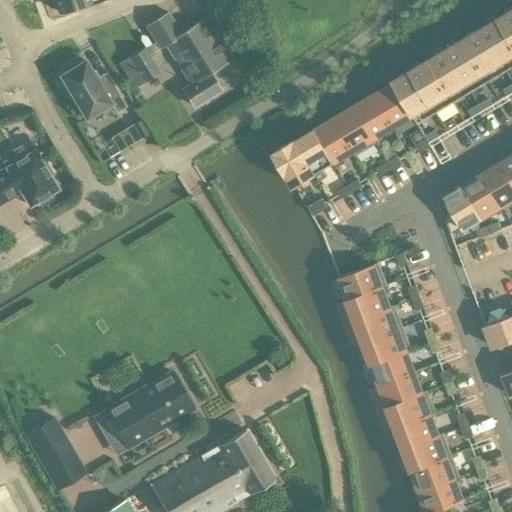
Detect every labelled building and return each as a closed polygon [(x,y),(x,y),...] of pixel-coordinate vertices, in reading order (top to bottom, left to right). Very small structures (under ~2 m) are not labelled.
[(54,0),(60,14),(97,0),(54,0)] [(511,11),(499,19),(511,40),(511,11)] [(232,59),(206,18),(182,34),(168,13),(147,27),(161,49),(166,45),(191,84),(184,88),(195,106),(221,90),(210,73),(232,59)] [(511,40),(499,19),(482,29),(507,71),(511,67),(511,40)] [(482,29),(464,40),(489,81),(507,71),(482,29)] [(464,40),(446,50),(471,92),(489,81),(464,40)] [(136,88),(160,72),(144,48),(120,64),(136,88)] [(446,50),(429,60),(454,102),(471,92),(446,50)] [(63,74),(60,75),(67,86),(65,87),(72,99),(74,98),(86,118),(111,103),(110,102),(120,96),(106,72),(96,78),(85,60),(72,68),(72,67),(63,73),(63,74)] [(429,60),(412,71),(436,113),(454,102),(429,60)] [(412,71),(393,82),(393,83),(413,116),(418,124),(436,113),(412,71)] [(373,95),(393,128),(413,116),(393,83),(373,95)] [(511,84),(503,89),(507,96),(511,93),(511,84)] [(373,95),(353,106),(376,144),(376,143),(374,139),(393,128),(373,95)] [(489,98),(478,104),(482,111),(493,105),(489,98)] [(478,104),(468,110),(472,117),(482,111),(478,104)] [(334,118),(356,155),(376,144),(353,106),(334,118)] [(314,130),(334,163),(353,152),(355,156),(356,155),(334,118),(314,130)] [(131,126),(139,140),(151,133),(142,119),(131,126)] [(454,119),(443,125),(447,131),(458,126),(454,119)] [(294,140),(314,174),(334,163),(314,130),(295,141),(294,140)] [(435,130),(425,136),(429,143),(439,137),(435,130)] [(415,146),(420,153),(430,146),(426,139),(415,146)] [(287,174),(294,186),(314,174),(294,140),(274,152),(274,153),(273,154),(286,175),(287,174)] [(4,162),(7,167),(0,171),(0,204),(16,195),(15,193),(20,190),(30,206),(38,201),(40,203),(51,196),(50,194),(58,189),(50,175),(52,174),(46,162),(43,164),(32,145),(28,148),(25,143),(14,150),(16,155),(4,162)] [(397,156),(387,162),(391,170),(402,163),(397,156)] [(511,157),(502,163),(511,179),(511,157)] [(376,169),(381,176),(391,170),(387,162),(376,169)] [(501,164),(483,175),(501,205),(501,204),(511,197),(511,179),(502,163),(500,164),(501,164)] [(483,175),(464,186),(482,216),(480,217),(483,221),(504,208),(501,204),(501,205),(483,175)] [(358,180),(348,186),(352,193),(362,187),(358,180)] [(337,192),(341,199),(352,193),(348,186),(337,192)] [(482,216),(464,186),(444,198),(453,212),(444,217),(445,218),(450,234),(451,234),(480,217),(482,216)] [(328,207),(322,198),(308,207),(314,216),(328,207)] [(498,221),(487,226),(490,233),(501,229),(498,221)] [(490,233),(487,226),(476,230),(479,237),(490,233)] [(396,255),(400,266),(408,263),(404,252),(396,255)] [(379,262),(338,277),(347,299),(387,284),(379,262)] [(387,284),(347,299),(355,321),(395,306),(395,305),(391,306),(383,287),(387,285),(387,284)] [(408,288),(412,299),(420,296),(416,285),(408,288)] [(412,299),(417,310),(425,307),(420,296),(412,299)] [(355,321),(363,343),(404,327),(395,306),(355,321)] [(511,315),(510,316),(485,325),(493,347),(511,340),(511,315)] [(363,343),(371,363),(411,348),(404,327),(363,343)] [(424,330),(429,342),(436,339),(432,327),(424,330)] [(429,342),(433,353),(441,350),(436,339),(429,342)] [(411,348),(371,363),(379,385),(415,371),(407,351),(412,349),(411,348)] [(440,373),(445,384),(452,381),(448,370),(440,373)] [(172,371),(107,408),(123,437),(114,442),(120,452),(194,409),(172,371)] [(415,371),(379,385),(387,406),(428,391),(427,390),(423,392),(415,371)] [(445,384),(449,396),(457,393),(452,381),(445,384)] [(387,406),(395,427),(436,412),(428,391),(387,406)] [(436,412),(395,427),(403,449),(444,433),(443,433),(439,434),(431,415),(436,413),(436,412)] [(456,416),(461,427),(469,424),(464,413),(456,416)] [(54,417),(26,434),(58,487),(86,471),(54,417)] [(465,438),(473,435),(469,424),(461,427),(465,438)] [(218,511),(276,479),(247,430),(247,429),(152,483),(168,511),(218,511)] [(403,449),(411,470),(452,455),(444,433),(403,449)] [(411,470),(420,491),(460,476),(452,455),(411,470)] [(485,467),(480,455),(473,458),(477,470),(485,467)] [(477,470),(481,481),(489,478),(485,467),(477,470)] [(426,511),(429,511),(448,505),(464,499),(456,479),(460,477),(460,476),(420,491),(427,511),(426,511)] [(489,501),(492,511),(493,511),(501,509),(497,498),(489,501)] [(429,511),(456,511),(454,504),(464,500),(464,499),(448,505),(429,511)] [(132,511),(127,503),(111,511),(132,511)]
